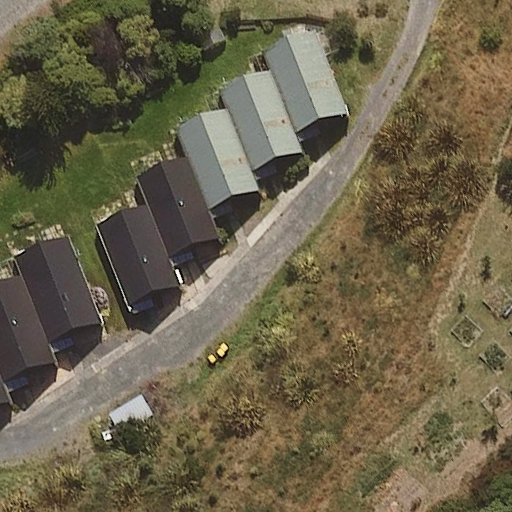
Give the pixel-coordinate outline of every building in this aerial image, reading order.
[(269,75),(294,136),(345,115),(314,35),(261,55),(269,75)] [(228,112),(251,174),(301,154),(294,136),(269,75),(220,94),(228,112)] [(187,161),(207,212),(258,192),(251,174),(228,112),(176,132),(187,161)] [(148,207),(170,259),(218,241),(207,212),(187,161),(137,181),(148,207)] [(170,259),(148,207),(96,228),(127,308),(181,287),(170,259)] [(18,275),(50,350),(105,327),(67,238),(12,262),(18,275)] [(50,350),(18,275),(0,282),(0,377),(4,387),(56,365),(50,350)] [(4,387),(0,377),(0,409),(12,405),(4,387)]
